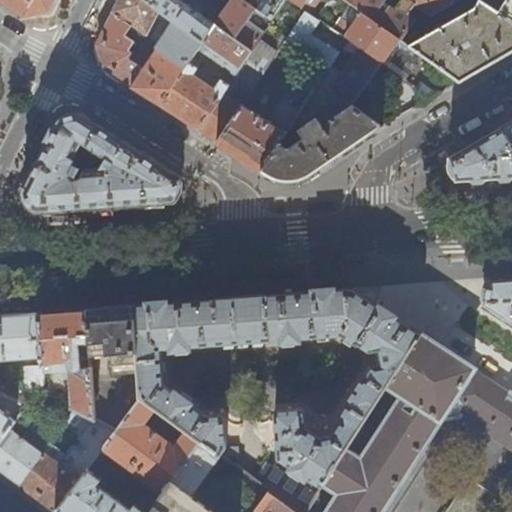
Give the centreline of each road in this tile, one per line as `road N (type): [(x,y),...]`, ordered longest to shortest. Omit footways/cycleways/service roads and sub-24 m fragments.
road 1 (residential): [(256,245),(223,178),(56,66)]
road 2 (secondary): [(256,245),(0,262)]
road 3 (residential): [(511,86),(382,160),(370,192),(375,238)]
road 4 (secondary): [(511,228),(375,238)]
road 5 (residential): [(0,177),(56,66)]
